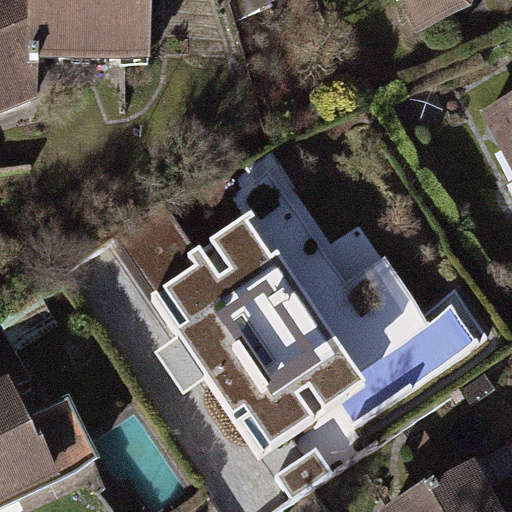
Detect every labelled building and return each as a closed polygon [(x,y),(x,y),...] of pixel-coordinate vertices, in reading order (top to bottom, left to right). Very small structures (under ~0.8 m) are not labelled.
[(141,61),(142,0),(32,0),(32,38),(14,38),(1,6),(0,6),(0,107),(37,97),(38,58),(141,61)] [(403,0),(417,31),(424,27),(434,31),(437,22),(474,6),(471,0),(403,0)] [(511,104),(490,116),(511,158),(511,190),(511,191),(511,192),(511,104)] [(195,287),(157,310),(259,474),(365,408),(253,229),(185,271),(195,287)] [(68,412),(25,432),(11,401),(0,406),(0,502),(49,479),(53,488),(95,468),(68,412)] [(487,511),(479,497),(511,478),(511,443),(462,472),(466,479),(437,495),(435,491),(397,511),(487,511)]
